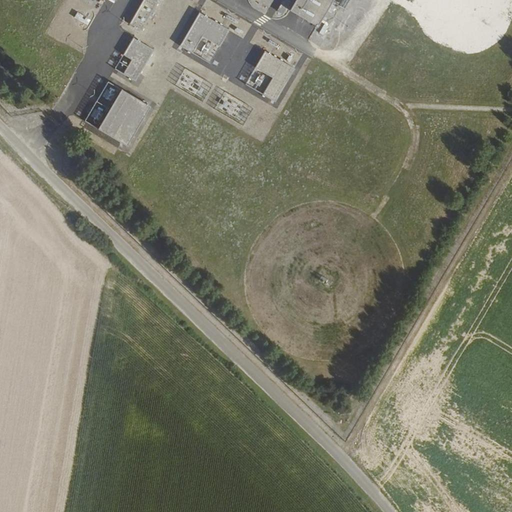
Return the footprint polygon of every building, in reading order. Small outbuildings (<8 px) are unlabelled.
[(152,0),(142,0),(128,23),(140,31),(157,3),(152,0)] [(294,0),(289,10),(317,27),(332,0),(294,0)] [(199,12),(179,46),(192,53),(202,36),(219,46),(229,30),(199,12)] [(89,24),(91,17),(76,13),(74,20),(89,24)] [(131,59),(122,73),(135,81),(153,49),(133,37),(122,54),(131,59)] [(264,51),(254,67),(272,77),(262,94),(275,102),(294,68),(264,51)] [(121,89),(97,129),(126,146),(150,106),(121,89)]
